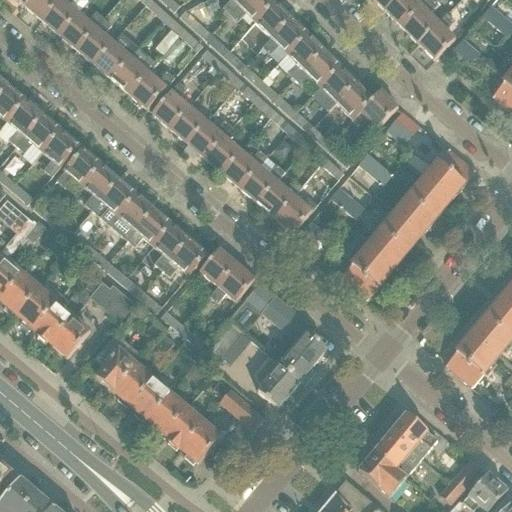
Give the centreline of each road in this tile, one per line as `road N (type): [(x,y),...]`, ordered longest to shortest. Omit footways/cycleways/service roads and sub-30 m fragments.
road 1 (residential): [(0,36),(379,359)]
road 2 (residential): [(511,176),(326,0)]
road 3 (residential): [(379,359),(511,200)]
road 4 (residential): [(254,511),(379,359)]
road 5 (residential): [(379,359),(511,472)]
road 6 (tertiary): [(111,488),(0,397)]
